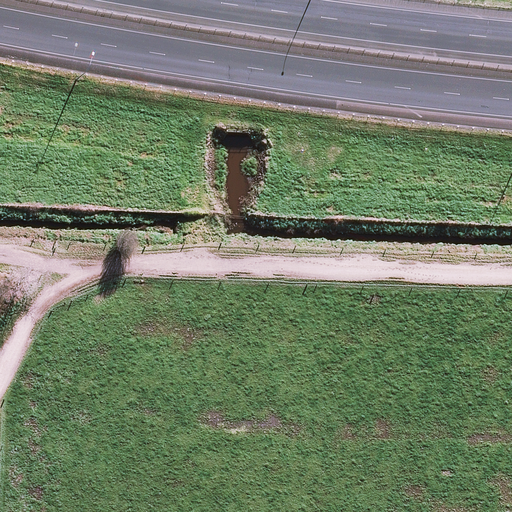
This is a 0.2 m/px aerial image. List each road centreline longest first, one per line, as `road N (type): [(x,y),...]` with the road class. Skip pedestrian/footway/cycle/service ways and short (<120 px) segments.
road 1 (motorway): [(511,108),(271,79),(0,33)]
road 2 (motorway): [(229,0),(511,39)]
